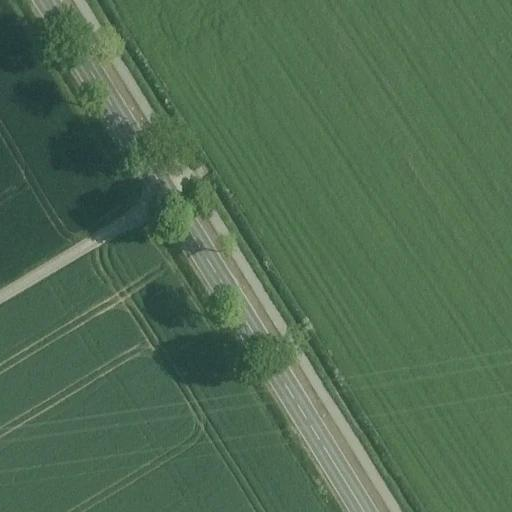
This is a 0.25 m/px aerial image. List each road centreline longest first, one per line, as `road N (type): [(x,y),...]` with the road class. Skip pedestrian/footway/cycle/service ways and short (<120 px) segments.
road 1 (secondary): [(171,199),(363,511)]
road 2 (secondary): [(47,0),(171,199)]
road 3 (unclassified): [(171,199),(0,301)]
